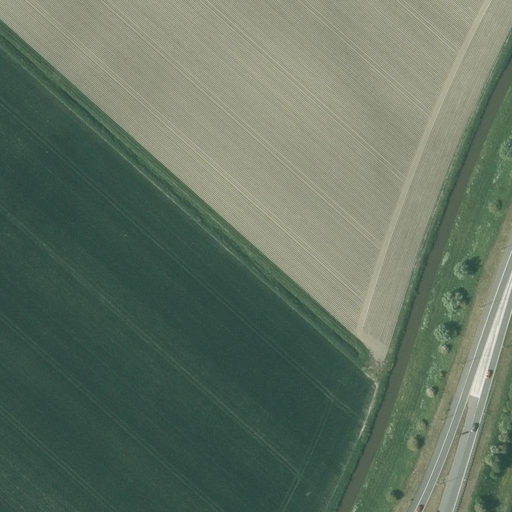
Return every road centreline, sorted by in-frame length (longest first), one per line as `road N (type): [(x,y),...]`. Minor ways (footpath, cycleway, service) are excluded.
road 1 (motorway): [(511,257),(415,511)]
road 2 (motorway): [(511,299),(448,511)]
